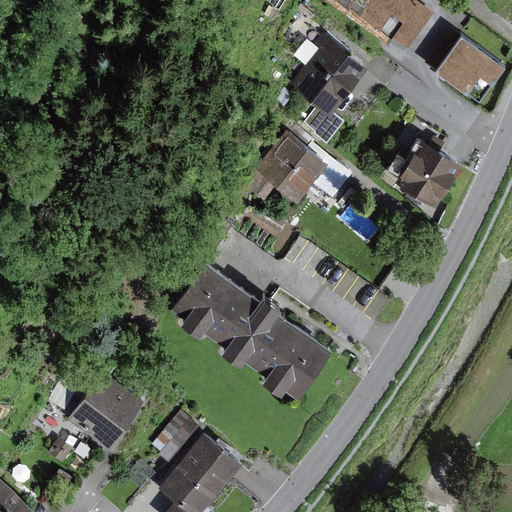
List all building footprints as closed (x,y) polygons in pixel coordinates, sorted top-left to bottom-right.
[(374,0),(331,0),(360,21),(374,0)] [(374,0),(360,21),(392,44),(399,35),(424,1),(422,0),(374,0)] [(422,0),(424,1),(399,35),(414,46),(440,11),(424,0),(422,0)] [(430,61),(441,70),(468,33),(456,24),(430,61)] [(373,63),(333,33),(323,46),(313,38),(301,54),(311,62),(298,78),(339,108),(373,63)] [(511,65),(511,64),(468,33),(441,70),(486,101),(511,65)] [(323,104),(311,120),(322,128),(320,130),(334,140),(351,117),(339,108),(335,113),(323,104)] [(314,146),(293,130),(266,166),(303,195),(331,159),(314,146)] [(468,162),(427,136),(414,156),(404,149),(393,167),(404,174),(402,178),(442,203),(468,162)] [(338,194),(358,169),(318,139),(314,146),(331,159),(303,195),(266,166),(259,161),(248,176),(257,183),(264,174),(302,202),(319,180),(338,194)] [(286,257),(304,232),(256,198),(238,223),(286,257)] [(264,297),(211,259),(177,306),(190,315),(186,319),(205,332),(208,328),(231,345),(228,349),(246,362),(250,357),(272,374),(269,379),(286,392),(290,387),(303,396),(337,350),(283,311),(279,296),(264,297)] [(147,398),(107,370),(74,416),(115,444),(147,398)] [(191,437),(174,423),(158,442),(167,449),(155,465),(163,472),(191,437)] [(244,459),(208,432),(169,484),(184,495),(170,511),(218,511),(209,505),(244,459)] [(77,446),(63,437),(55,449),(69,458),(77,446)] [(44,509),(6,476),(0,482),(0,511),(41,511),(42,511),(44,509)]
